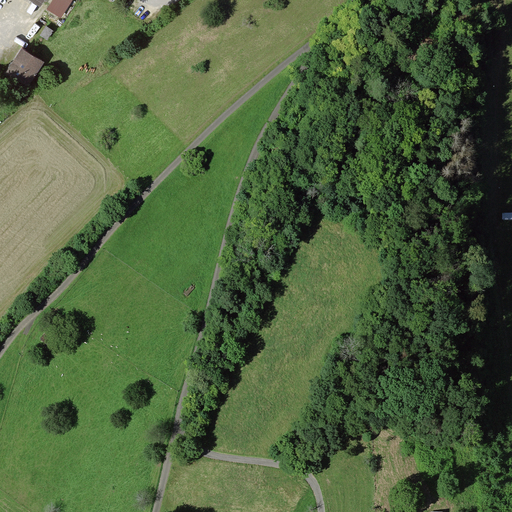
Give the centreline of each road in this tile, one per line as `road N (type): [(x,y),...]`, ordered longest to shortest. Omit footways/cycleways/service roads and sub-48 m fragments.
road 1 (track): [(362,0),(262,137),(237,202),(157,511)]
road 2 (track): [(0,350),(235,103),(358,0)]
road 3 (track): [(177,423),(212,455),(285,464),(306,475),(320,511)]
